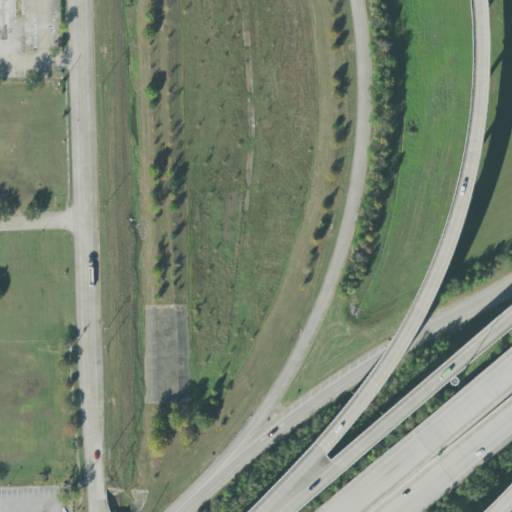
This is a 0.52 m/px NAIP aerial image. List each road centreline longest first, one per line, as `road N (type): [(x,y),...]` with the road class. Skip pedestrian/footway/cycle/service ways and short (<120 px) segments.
road 1 (motorway): [(484,0),(489,140),(448,284),(406,361),(275,511)]
road 2 (residential): [(79,0),(100,511)]
road 3 (motorway): [(511,322),(292,511)]
road 4 (primary): [(352,198),(340,260),(241,458)]
road 5 (primary): [(431,331),(369,364),(241,458)]
road 6 (primary): [(353,0),(369,92),(352,198)]
